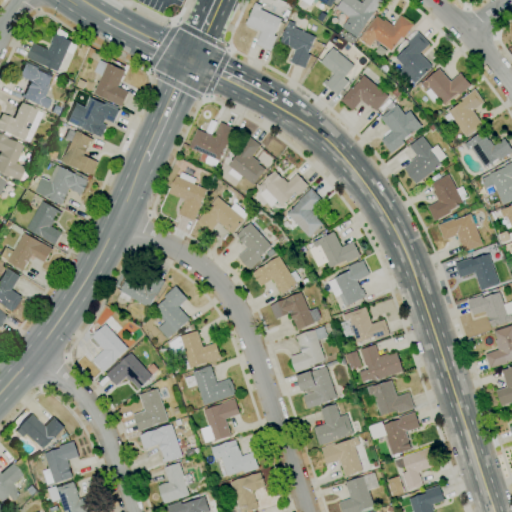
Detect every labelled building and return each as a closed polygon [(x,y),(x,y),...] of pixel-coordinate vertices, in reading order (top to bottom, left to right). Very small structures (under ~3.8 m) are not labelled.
[(334,0),(330,8),(318,0),(313,0),(310,6),(300,0),(334,0)] [(357,37),(342,27),(349,18),(348,17),(347,18),(344,16),(345,14),(336,8),(342,0),(356,0),(362,3),(363,0),(379,0),(382,2),(374,12),(374,13),(357,37)] [(270,51),(256,44),(261,32),(245,25),(255,3),(262,6),(260,9),(282,19),(274,35),(277,36),(272,47),(270,51)] [(323,22),(317,19),(322,12),(327,15),(323,22)] [(360,39),(376,16),(383,22),(384,20),(393,26),(401,16),(413,25),(403,39),(401,37),(391,51),(375,39),(370,47),(360,39)] [(304,68),(290,62),(295,50),(289,47),(290,46),(280,42),(287,26),(287,25),(289,21),(296,24),(294,28),(312,36),(313,35),(316,37),(308,54),(310,55),(304,68)] [(59,29),(68,34),(66,39),(71,41),(71,42),(77,45),(73,55),(67,52),(58,72),(44,65),(44,66),(26,58),(33,43),(48,50),(51,43),(50,42),(54,33),(57,35),(59,29)] [(407,43),(418,32),(429,44),(420,54),(432,67),(414,84),(410,80),(407,83),(397,73),(403,67),(395,58),(409,45),(407,43)] [(338,95),(323,83),(326,79),(328,81),(334,74),(320,63),(332,48),(354,66),(344,78),(349,82),(338,95)] [(122,107),(107,100),(93,93),(99,81),(101,75),(94,72),(99,60),(107,63),(125,71),(118,86),(129,91),(122,107)] [(46,109),(20,97),(21,94),(24,95),(27,87),(26,87),(29,81),(26,80),(18,76),(24,62),(37,68),(38,66),(54,73),(43,97),(50,100),(46,109)] [(444,105),(438,99),(434,103),(425,93),(430,89),(429,87),(426,90),(420,84),(425,80),(425,81),(439,69),(450,82),(460,73),(471,85),(459,95),(458,93),(444,105)] [(376,111),(369,105),(368,106),(361,100),(353,111),(340,100),(348,91),(348,92),(352,87),(352,88),(364,75),(389,96),(376,111)] [(83,90),(75,86),(79,79),(86,83),(83,90)] [(397,87),(402,92),(396,97),(391,93),(397,87)] [(466,138),(454,120),(448,124),(444,117),(450,113),(448,111),(463,102),(461,99),(471,92),(475,89),(484,103),(472,111),(483,126),(466,138)] [(101,138),(76,126),(76,127),(65,122),(74,103),(85,107),(90,97),(119,111),(113,124),(105,119),(103,124),(106,126),(101,138)] [(392,101),(382,111),(379,108),(389,99),(392,101)] [(28,142),(23,140),(9,134),(8,136),(3,134),(4,131),(0,129),(0,113),(12,119),(16,111),(15,111),(18,104),(19,105),(20,102),(37,110),(36,111),(41,113),(28,142)] [(58,115),(51,112),(54,105),(61,108),(58,115)] [(391,153),(381,141),(392,132),(380,118),(397,105),(405,115),(410,111),(422,127),(416,132),(415,131),(403,140),(405,143),(391,153)] [(216,168),(204,163),(207,156),(189,147),(197,129),(205,133),(206,132),(214,136),(220,122),(235,129),(229,144),(227,144),(219,161),(216,168)] [(92,175),(61,161),(69,142),(63,139),(68,129),(74,132),(75,130),(94,139),(92,142),(90,141),(83,155),(98,162),(92,175)] [(0,177),(0,132),(7,136),(6,138),(22,146),(14,163),(24,168),(18,181),(8,176),(6,180),(0,177)] [(484,168),(471,148),(468,150),(464,144),(483,132),(489,141),(489,140),(493,146),(504,138),(511,150),(511,152),(501,160),(499,157),(484,168)] [(253,185),(242,176),(238,181),(228,173),(232,168),(228,166),(238,153),(236,151),(247,136),(260,146),(252,157),(259,163),(258,164),(265,169),(253,185)] [(416,184),(404,168),(411,162),(410,161),(417,156),(409,146),(422,136),(432,149),(437,145),(446,157),(440,162),(442,164),(416,184)] [(54,159),(47,156),(50,150),(56,153),(54,159)] [(511,201),(503,205),(494,185),(485,189),(481,179),(489,175),(489,174),(505,167),(504,166),(511,162),(511,201)] [(61,204),(46,197),(45,198),(35,192),(42,178),(49,181),(56,165),(88,181),(82,193),(81,193),(81,194),(69,189),(64,198),(65,198),(64,201),(63,201),(61,204)] [(282,206),(275,199),(269,205),(259,195),(263,191),(261,190),(261,191),(259,189),(260,188),(258,187),(274,171),(282,178),(283,178),(287,183),(296,174),(308,186),(305,188),(297,196),(295,194),(282,206)] [(194,220),(179,214),(185,200),(178,197),(177,198),(168,194),(176,176),(179,177),(181,172),(196,179),(194,184),(207,190),(201,204),(194,220)] [(434,221),(427,207),(438,201),(433,192),(435,192),(432,186),(433,186),(432,183),(448,174),(457,190),(462,187),(468,198),(462,201),(464,203),(449,211),(450,213),(434,221)] [(309,238),(286,214),(299,202),(298,201),(311,188),(322,200),(311,210),(317,216),(317,217),(323,224),(309,238)] [(232,234),(223,227),(224,227),(218,222),(210,233),(204,228),(203,229),(198,225),(199,224),(197,222),(218,197),(231,208),(235,203),(248,214),(244,219),(232,234)] [(55,245),(26,229),(42,201),(61,212),(60,214),(57,213),(54,218),(55,219),(51,226),(62,232),(55,245)] [(495,209),(492,204),(498,201),(501,206),(495,209)] [(511,227),(507,216),(503,218),(500,210),(511,204),(511,227)] [(464,252),(461,243),(460,244),(456,235),(444,240),(438,225),(454,219),(455,221),(470,214),(483,245),(464,252)] [(249,270),(238,257),(247,249),(236,236),(256,218),(263,226),(265,224),(268,228),(266,229),(268,232),(263,236),(272,247),(260,257),(262,259),(249,270)] [(329,269),(326,263),(318,267),(309,250),(310,249),(308,245),(313,243),(312,242),(321,238),(320,236),(326,233),(327,235),(333,232),(341,247),(353,242),(360,256),(357,258),(347,263),(345,261),(329,269)] [(23,271),(7,262),(7,261),(0,257),(0,255),(5,246),(13,251),(24,233),(52,249),(44,263),(32,256),(23,271)] [(481,291),(475,273),(460,278),(455,263),(471,258),(472,260),(489,254),(500,285),(481,291)] [(282,295),(272,279),(260,287),(252,273),(279,256),(290,274),(295,271),(300,280),(296,283),(297,285),(282,295)] [(345,307),(339,295),(335,297),(327,282),(334,279),(334,278),(349,270),(347,267),(358,262),(358,263),(363,260),(370,275),(357,281),(361,289),(362,289),(366,296),(365,297),(345,307)] [(12,312),(0,304),(0,279),(7,268),(20,277),(11,290),(22,296),(20,299),(21,299),(14,311),(13,310),(12,312)] [(149,308),(147,307),(131,297),(127,302),(119,297),(122,292),(120,291),(130,273),(146,282),(151,273),(165,281),(149,308)] [(305,286),(302,281),(308,278),(311,283),(305,286)] [(168,339),(158,328),(165,322),(154,310),(165,299),(164,297),(175,286),(187,299),(178,307),(190,320),(175,333),(174,332),(168,339)] [(297,330),(293,320),(293,321),(290,314),(275,320),(269,305),(274,304),(301,292),(309,311),(317,308),(319,311),(320,317),(319,320),(314,323),(297,330)] [(511,320),(492,327),(489,318),(487,318),(485,311),(473,315),(467,300),(472,298),(472,299),(482,296),(482,298),(499,292),(504,305),(511,302),(511,313),(511,314),(511,317),(511,320)] [(357,343),(354,335),(342,340),(336,323),(348,318),(346,313),(353,311),(354,311),(365,307),(371,324),(384,319),(390,335),(386,336),(385,336),(375,340),(374,337),(357,343)] [(104,372),(92,360),(90,362),(82,354),(93,343),(97,347),(100,345),(92,337),(93,336),(87,330),(91,324),(98,330),(105,324),(107,327),(114,321),(121,328),(115,334),(128,349),(104,372)] [(490,370),(485,354),(498,350),(495,341),(497,340),(494,331),(511,325),(511,359),(507,361),(507,364),(490,370)] [(296,373),(290,357),(302,353),(300,347),(300,346),(298,339),(296,340),(295,336),(324,327),(327,337),(318,340),(325,360),(310,365),(311,368),(296,373)] [(120,338),(116,334),(120,330),(124,334),(120,338)] [(190,368),(188,361),(180,336),(197,331),(203,347),(216,343),(221,358),(211,362),(210,360),(206,361),(207,363),(190,368)] [(362,382),(359,372),(368,369),(367,365),(365,366),(360,350),(375,344),(379,356),(387,354),(387,355),(397,352),(403,371),(402,371),(403,374),(396,376),(395,374),(372,381),(372,379),(362,382)] [(350,370),(345,355),(356,351),(362,366),(350,370)] [(139,389),(131,381),(130,382),(126,378),(117,386),(106,375),(118,364),(119,365),(131,353),(152,376),(139,389)] [(327,367),(325,364),(344,358),(346,364),(344,365),(339,363),(327,367)] [(176,375),(173,368),(184,363),(187,370),(176,375)] [(204,406),(197,385),(187,388),(184,379),(193,375),(192,372),(210,366),(212,370),(213,370),(214,375),(213,375),(216,383),(229,379),(230,382),(231,382),(234,392),(235,396),(226,399),(226,398),(204,406)] [(501,407),(496,391),(507,387),(501,371),(511,366),(511,402),(504,405),(504,406),(501,407)] [(307,409),(303,396),(306,395),(305,390),(302,392),(296,376),(326,367),(336,398),(320,404),(321,405),(307,409)] [(380,416),(375,402),(367,405),(363,395),(369,393),(367,387),(373,385),(373,387),(391,381),(397,397),(409,392),(414,408),(399,414),(398,411),(380,416)] [(139,431),(133,415),(144,411),(139,395),(146,392),(146,391),(148,389),(150,388),(151,391),(157,389),(168,420),(153,425),(154,426),(139,431)] [(205,443),(200,430),(209,427),(203,410),(235,399),(240,414),(225,420),(231,436),(215,442),(214,440),(205,443)] [(319,446),(313,428),(325,424),(320,410),(335,404),(339,416),(346,414),(354,434),(319,446)] [(392,456),(385,433),(373,438),(369,428),(383,423),(383,425),(398,420),(398,418),(415,412),(420,427),(405,432),(411,449),(392,456)] [(41,449),(25,434),(21,438),(15,431),(18,428),(18,427),(30,414),(44,426),(53,416),(64,427),(54,439),(52,437),(41,449)] [(162,463),(161,460),(164,459),(159,444),(143,450),(139,436),(172,424),(182,456),(162,463)] [(345,477),(339,460),(326,465),(321,449),(325,447),(324,446),(334,443),(335,445),(352,439),(363,471),(345,477)] [(220,478),(215,464),(222,461),(221,458),(215,460),(211,448),(218,445),(218,446),(235,440),(239,451),(240,451),(242,456),(250,453),(250,452),(253,452),(259,468),(254,470),(254,471),(244,475),(243,471),(227,476),(220,478)] [(47,485),(42,471),(49,469),(47,463),(42,465),(39,457),(44,455),(44,453),(55,449),(55,450),(57,450),(53,445),(56,443),(59,446),(73,441),(79,458),(77,458),(77,457),(67,460),(69,467),(72,478),(54,484),(54,483),(47,485)] [(187,457),(185,451),(194,448),(194,450),(198,448),(200,453),(187,457)] [(407,491),(401,474),(407,472),(402,457),(429,448),(436,466),(418,472),(422,486),(407,491)] [(0,502),(0,473),(11,463),(22,475),(11,484),(14,487),(6,494),(7,496),(0,502)] [(164,504),(158,486),(161,485),(166,483),(169,482),(164,468),(179,463),(183,476),(190,474),(193,484),(186,486),(189,496),(164,504)] [(240,511),(230,482),(260,472),(265,487),(253,491),(259,511),(257,511),(256,509),(252,510),(252,511),(240,511)] [(342,511),(339,502),(350,499),(348,493),(345,482),(374,473),(379,487),(368,491),(374,506),(359,511),(342,511)] [(392,497),(387,480),(399,476),(404,493),(392,497)] [(91,511),(64,511),(60,500),(52,503),(50,497),(44,498),(42,492),(47,491),(47,489),(55,486),(56,488),(73,482),(74,484),(77,493),(79,499),(91,495),(93,498),(94,497),(98,507),(96,508),(97,510),(91,511)] [(32,495),(27,490),(32,485),(37,491),(35,493),(34,493),(32,495)] [(409,511),(408,509),(405,511),(401,502),(424,493),(424,492),(439,487),(444,501),(432,505),(434,511),(409,511)] [(168,511),(167,507),(181,502),(182,505),(198,499),(202,511),(168,511)]
